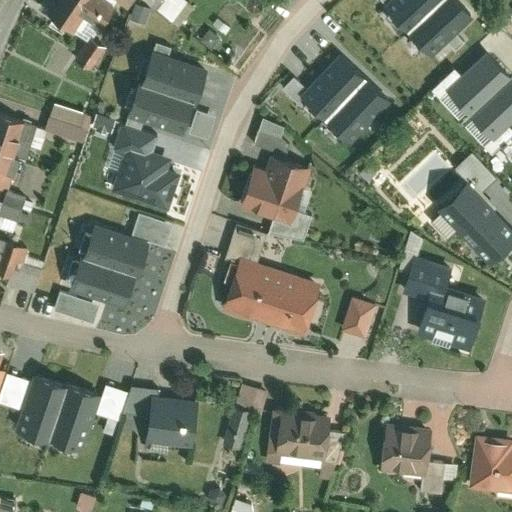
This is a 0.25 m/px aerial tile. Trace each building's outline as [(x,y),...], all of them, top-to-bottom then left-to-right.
[(50,0),(43,12),(71,31),(82,14),(98,24),(100,26),(113,6),(103,0),(50,0)] [(183,2),(181,0),(163,0),(154,10),(167,21),(183,2)] [(429,51),(470,13),(458,0),(390,0),(386,4),(429,51)] [(191,8),(183,2),(167,21),(175,27),(191,8)] [(236,14),(224,5),(219,11),(232,20),(236,14)] [(82,14),(71,31),(85,39),(86,37),(98,24),(82,14)] [(224,25),(215,18),(209,27),(218,33),(224,25)] [(88,69),(102,45),(86,37),(85,39),(73,60),(88,69)] [(332,103),(372,62),(346,38),(313,73),(308,79),(309,81),(332,103)] [(470,111),(510,74),(486,48),(446,85),(470,111)] [(153,59),(144,86),(194,103),(197,104),(206,76),(153,59)] [(305,85),(309,81),(308,79),(313,73),(300,62),(290,72),(305,85)] [(332,103),(356,126),(396,84),(372,62),(332,103)] [(470,111),(493,135),(511,116),(511,75),(510,74),(470,111)] [(141,85),(132,113),(185,130),(194,103),(144,86),(141,85)] [(264,114),(287,122),(291,111),(268,103),(264,114)] [(89,117),(52,104),(43,129),(80,142),(89,117)] [(100,112),(96,126),(114,131),(118,117),(100,112)] [(259,128),(292,140),(296,129),(287,122),(264,114),(259,128)] [(28,126),(0,115),(0,188),(5,190),(28,126)] [(125,146),(153,155),(158,138),(120,125),(112,149),(123,153),(125,146)] [(502,162),(478,137),(462,152),(474,164),(486,177),(502,162)] [(259,151),(246,190),(279,201),(298,207),(303,190),(316,151),(278,139),(272,155),(259,151)] [(123,153),(110,193),(167,211),(177,178),(163,173),(168,159),(153,155),(125,146),(123,153)] [(375,165),(382,158),(374,151),(367,158),(375,165)] [(444,192),(496,246),(511,231),(511,204),(486,177),(474,164),(444,192)] [(298,207),(279,201),(274,217),(309,228),(319,196),(303,190),(298,207)] [(23,196),(3,191),(0,203),(20,208),(23,196)] [(247,243),(263,249),(272,220),(242,211),(231,242),(245,247),(247,243)] [(405,253),(417,257),(423,241),(429,225),(417,217),(405,253)] [(54,221),(45,218),(39,237),(47,240),(54,221)] [(94,238),(85,266),(135,282),(138,284),(147,256),(94,238)] [(440,275),(455,281),(457,274),(461,276),(468,257),(423,241),(417,257),(411,275),(437,284),(440,275)] [(20,246),(6,242),(0,259),(0,272),(10,275),(20,246)] [(263,249),(247,243),(245,247),(232,289),(249,295),(248,299),(314,321),(330,270),(263,249)] [(81,265),(72,292),(125,310),(135,282),(85,266),(81,265)] [(437,284),(424,318),(476,337),(492,294),(475,288),(478,282),(461,276),(457,274),(455,281),(440,275),(437,284)] [(383,291),(358,282),(347,315),(372,324),(383,291)] [(59,295),(53,313),(92,325),(97,307),(59,295)] [(0,400),(23,408),(32,379),(8,370),(7,373),(0,392),(0,400)] [(23,408),(17,426),(46,436),(47,433),(65,383),(34,374),(32,379),(23,408)] [(65,383),(47,433),(82,447),(96,410),(102,393),(69,382),(68,384),(65,383)] [(245,382),(241,400),(266,407),(270,388),(245,382)] [(128,391),(106,383),(102,393),(96,410),(120,418),(123,410),(128,391)] [(126,410),(148,411),(150,393),(156,393),(157,386),(130,385),(128,391),(123,410),(126,410)] [(156,393),(150,393),(148,411),(145,438),(167,440),(191,443),(197,398),(156,393)] [(243,444),(252,411),(232,406),(223,439),(243,444)] [(332,415),(271,408),(265,457),(280,459),(281,452),(305,455),(322,457),(326,458),(330,427),(332,415)] [(435,429),(387,422),(381,464),(420,469),(429,471),(430,458),(435,429)] [(322,459),(335,462),(346,430),(330,427),(326,458),(322,457),(322,459)] [(511,437),(474,432),(467,482),(511,488),(511,437)] [(286,453),(286,460),(311,463),(312,457),(286,453)] [(445,460),(430,458),(429,471),(420,469),(419,477),(426,480),(425,486),(441,488),(443,474),(445,460)] [(322,459),(319,474),(329,476),(335,462),(322,459)] [(445,460),(443,474),(455,476),(457,462),(445,460)] [(246,462),(244,471),(261,475),(264,466),(246,462)] [(230,478),(218,474),(214,486),(226,490),(230,478)] [(90,510),(95,495),(81,491),(76,506),(90,510)] [(14,511),(17,499),(3,496),(0,511),(14,511)] [(252,511),(250,502),(234,497),(229,511),(252,511)]
